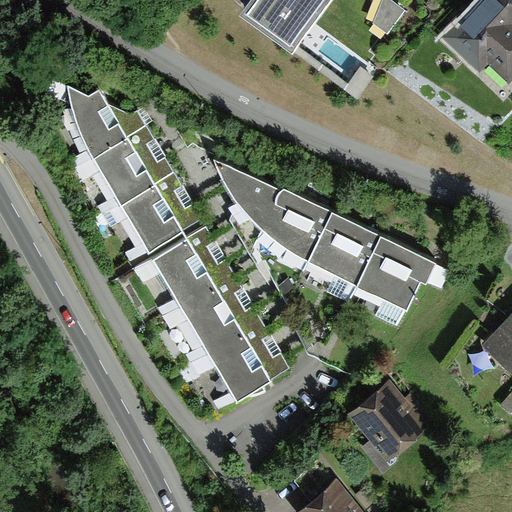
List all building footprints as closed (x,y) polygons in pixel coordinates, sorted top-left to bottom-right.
[(293,47),(324,0),(250,0),(242,13),(293,47)] [(399,10),(384,0),(381,0),(367,21),(384,32),(399,10)] [(511,0),(481,0),(446,35),(477,66),(487,56),(507,76),(511,71),(511,0)] [(148,247),(199,217),(134,109),(130,114),(108,103),(97,86),(85,93),(67,85),(71,112),(83,139),(148,247)] [(425,279),(434,261),(214,156),(227,184),(254,220),(276,240),(305,256),(406,305),(420,276),(425,279)] [(204,225),(135,266),(218,408),(288,368),(204,225)] [(511,313),(483,346),(511,371),(511,313)] [(352,413),(386,454),(414,431),(380,390),(352,413)] [(303,511),(356,511),(337,487),(303,511)]
